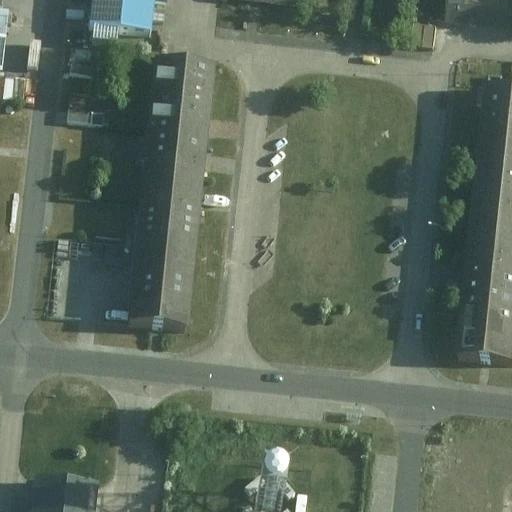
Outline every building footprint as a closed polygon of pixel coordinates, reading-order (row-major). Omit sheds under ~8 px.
[(154,0),(91,0),(88,33),(151,39),(154,0)] [(217,0),(218,1),(257,5),(304,11),(305,0),(447,0),(445,21),(459,23),(483,25),(507,28),(509,0),(217,0)] [(0,71),(3,72),(9,12),(0,11),(0,71)] [(417,47),(439,48),(440,26),(418,25),(417,47)] [(131,164),(142,165),(134,247),(125,327),(157,331),(186,334),(200,203),(204,163),(214,69),(183,66),(153,62),(145,141),(134,140),(131,164)] [(511,91),(486,89),(466,282),(458,362),(486,365),(511,367),(511,91)] [(97,511),(100,491),(39,485),(35,511),(97,511)]
